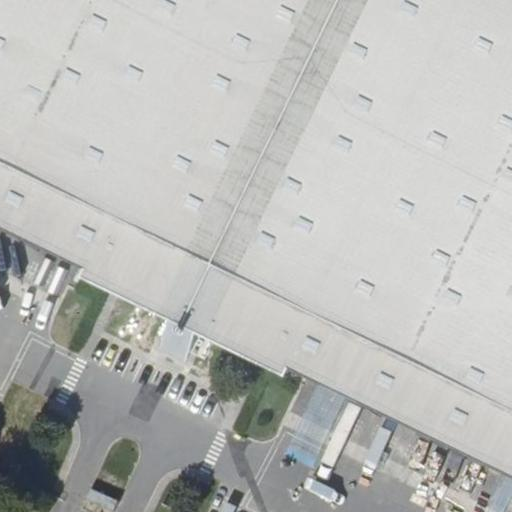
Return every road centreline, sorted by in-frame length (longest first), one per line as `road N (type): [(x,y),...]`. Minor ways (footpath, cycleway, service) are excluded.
road 1 (unknown): [(155,429),(339,511)]
road 2 (unknown): [(155,429),(0,348)]
